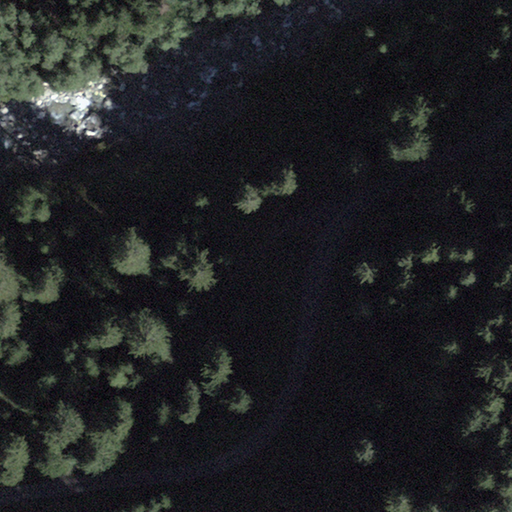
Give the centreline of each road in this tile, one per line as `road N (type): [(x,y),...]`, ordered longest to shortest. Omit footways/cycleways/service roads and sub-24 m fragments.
road 1 (track): [(344,206),(320,263),(297,375),(266,438),(179,478),(0,493)]
road 2 (track): [(511,106),(344,206)]
